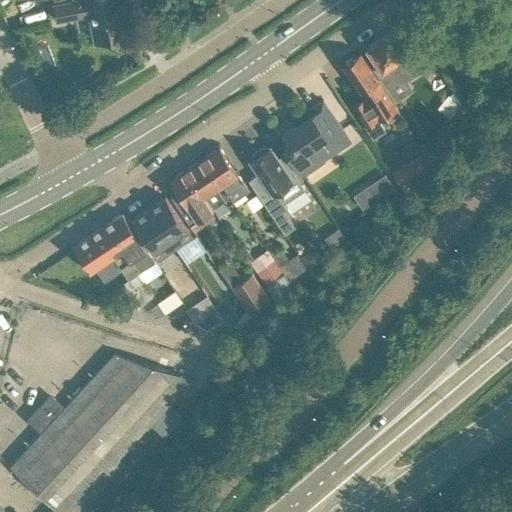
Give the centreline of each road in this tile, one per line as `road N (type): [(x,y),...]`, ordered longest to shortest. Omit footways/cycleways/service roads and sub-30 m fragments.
road 1 (residential): [(0,276),(283,88)]
road 2 (residential): [(284,0),(59,152)]
road 3 (residential): [(283,88),(402,6),(511,4)]
road 4 (secondary): [(511,287),(348,474)]
road 5 (secondary): [(72,178),(274,48)]
road 6 (secondary): [(511,343),(348,474)]
road 7 (secondary): [(363,511),(511,407)]
road 8 (unknown): [(146,316),(0,280)]
road 9 (residential): [(59,152),(5,43)]
